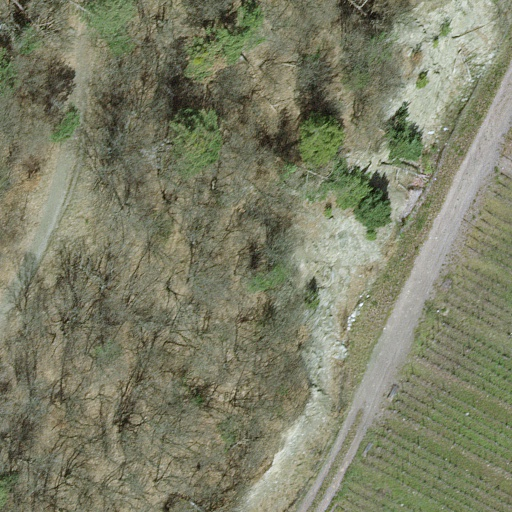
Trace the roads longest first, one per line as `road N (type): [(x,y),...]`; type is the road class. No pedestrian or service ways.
road 1 (track): [(306,511),(358,417),(511,79)]
road 2 (track): [(82,0),(76,110),(46,227),(0,319)]
